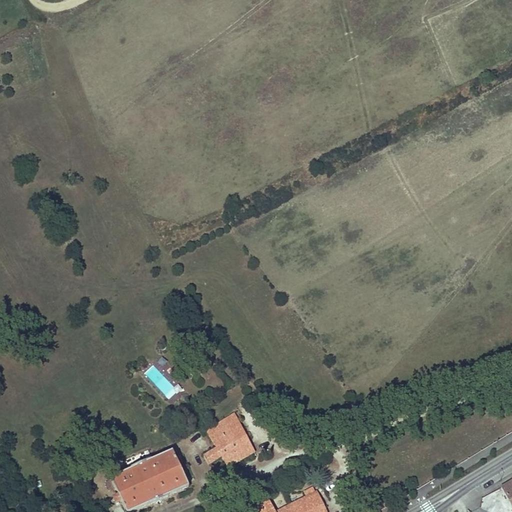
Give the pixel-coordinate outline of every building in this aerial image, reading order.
[(216,450),(203,457),(207,465),(221,458),(227,469),(255,453),(234,416),(206,432),(216,450)] [(130,470),(110,479),(118,496),(112,499),(114,504),(120,502),(124,511),(133,511),(146,507),(168,497),(188,488),(172,452),(152,461),(151,460),(130,469),(130,470)] [(511,482),(502,488),(511,505),(511,482)] [(316,493),(278,511),(307,511),(322,505),(316,493)] [(379,502),(362,511),(379,511),(391,506),(388,500),(380,504),(379,502)] [(307,511),(273,511),(268,503),(255,509),(255,511),(324,511),(322,505),(307,511)]
